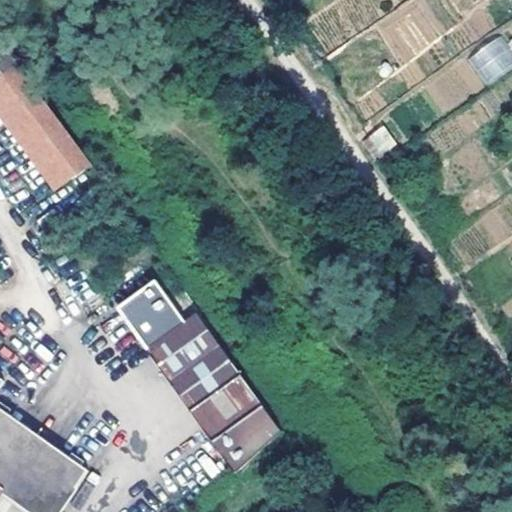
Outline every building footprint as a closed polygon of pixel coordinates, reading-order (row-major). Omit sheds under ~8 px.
[(114,195),(0,34),(0,89),(89,212),(114,195)] [(488,85),(511,65),(511,50),(499,34),(467,59),(488,85)] [(370,140),(383,160),(391,154),(378,135),(370,140)] [(163,269),(141,237),(91,273),(112,304),(163,269)] [(285,433),(199,312),(149,349),(237,476),(284,434),(285,433)] [(0,376),(0,487),(34,511),(59,511),(89,472),(0,406),(0,389),(6,381),(0,376)]
